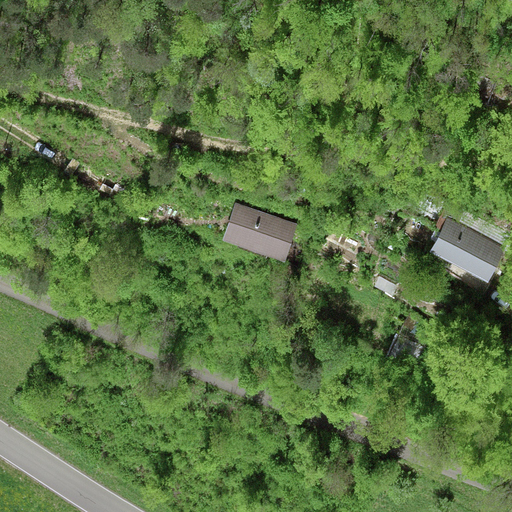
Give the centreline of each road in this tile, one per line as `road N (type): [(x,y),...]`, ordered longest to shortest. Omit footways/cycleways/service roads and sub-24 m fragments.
road 1 (unclassified): [(511,490),(258,396),(0,281)]
road 2 (track): [(0,83),(249,149),(511,171)]
road 3 (track): [(0,121),(117,197),(185,226)]
road 4 (tertiary): [(0,437),(114,511)]
